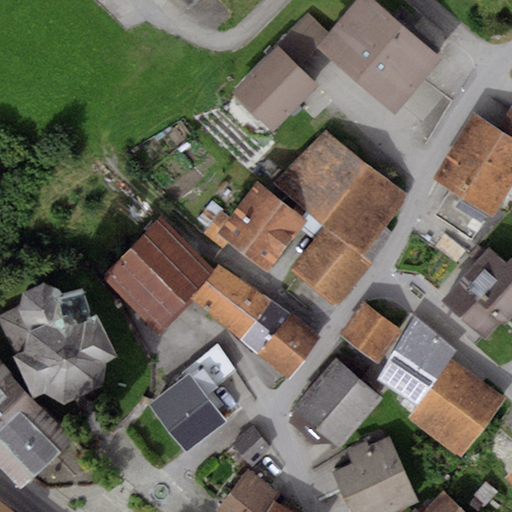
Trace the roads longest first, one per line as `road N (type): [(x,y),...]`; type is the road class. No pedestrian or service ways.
road 1 (residential): [(313,511),(263,407),(375,274)]
road 2 (residential): [(375,274),(442,144),(511,57)]
road 3 (residential): [(375,274),(511,392)]
